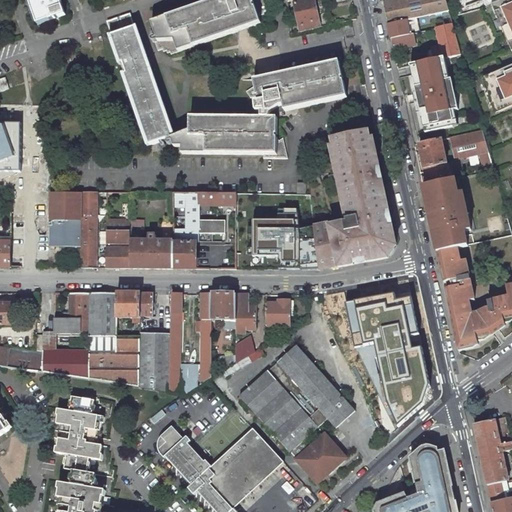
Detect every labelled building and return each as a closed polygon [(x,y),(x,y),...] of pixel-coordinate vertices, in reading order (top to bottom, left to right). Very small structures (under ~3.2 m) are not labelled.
[(26,0),(37,30),(67,20),(59,0),(26,0)] [(217,0),(152,23),(158,42),(155,43),(159,51),(163,50),(164,52),(167,51),(168,54),(171,53),(172,55),(261,24),(259,17),(265,15),(264,13),(269,11),(269,0),(217,0)] [(300,32),(319,28),(313,0),(309,0),(294,3),(300,32)] [(393,0),(383,2),(388,24),(406,20),(430,16),(449,12),(446,0),(445,0),(393,0)] [(511,67),(484,79),(492,98),(490,98),(496,111),(511,104),(511,0),(503,0),(493,4),(511,47),(511,67)] [(460,14),(451,17),(451,18),(453,25),(461,54),(464,66),(465,69),(496,57),(483,8),(473,11),(472,5),(459,9),(459,11),(460,14)] [(450,14),(449,12),(430,16),(431,22),(451,18),(451,17),(450,14)] [(129,16),(109,23),(123,63),(129,79),(135,95),(137,94),(142,110),(140,111),(144,122),(147,122),(149,127),(146,128),(152,145),(171,138),(164,117),(162,118),(156,102),(158,101),(151,79),(150,79),(148,80),(145,70),(147,69),(129,16)] [(388,24),(391,39),(410,35),(406,20),(388,24)] [(453,25),(437,28),(441,47),(433,49),(435,60),(443,58),(461,54),(453,25)] [(415,44),(413,34),(410,35),(391,39),(393,49),(415,44)] [(443,58),(435,60),(410,65),(425,132),(453,126),(450,111),(457,110),(454,94),(449,95),(446,80),(448,80),(443,58)] [(279,141),(278,139),(278,118),(269,118),(270,113),(279,107),(283,106),(285,112),(347,98),(344,81),(342,81),(342,78),(343,78),(339,62),(254,81),(255,86),(246,92),(251,99),(259,97),(260,102),(256,103),(256,112),(262,112),(262,118),(190,118),(190,131),(171,138),(175,147),(183,147),(183,154),(264,155),(264,159),(285,159),(288,159),(283,138),(279,141)] [(9,86),(6,77),(0,79),(0,92),(10,89),(9,86)] [(278,118),(278,113),(285,112),(283,106),(279,107),(270,113),(269,118),(278,118)] [(0,180),(11,176),(16,174),(22,174),(22,124),(2,124),(0,128),(0,180)] [(483,130),(450,138),(455,159),(479,154),(485,173),(494,171),(490,155),(483,130)] [(329,224),(314,228),(315,235),(318,259),(320,269),(330,267),(332,268),(335,268),(354,264),(354,263),(368,260),(368,262),(388,258),(396,247),(391,227),(390,227),(387,213),(388,213),(382,182),(380,183),(377,169),(379,168),(373,139),(371,139),(369,132),(333,139),(334,147),(331,147),(338,177),(341,177),(344,191),(341,191),(348,223),(330,227),(329,224)] [(442,140),(419,145),(428,185),(453,180),(451,171),(449,171),(442,140)] [(496,153),(490,155),(494,169),(500,167),(496,153)] [(471,168),(462,171),(464,178),(473,176),(471,168)] [(464,209),(463,204),(460,195),(459,195),(455,180),(453,180),(428,185),(423,186),(438,253),(458,249),(458,248),(468,246),(465,232),(471,231),(467,209),(464,209)] [(62,192),(62,184),(52,183),(52,192),(62,192)] [(306,194),(307,184),(298,183),(297,194),(306,194)] [(63,194),(52,193),(52,203),(63,203),(63,194)] [(97,193),(83,193),(83,194),(82,247),(82,269),(99,269),(99,261),(96,261),(97,193)] [(83,194),(63,194),(63,203),(52,203),(51,247),(61,247),(82,247),(83,194)] [(238,221),(238,194),(173,194),(173,241),(173,270),(196,270),(196,231),(200,231),(200,206),(222,206),(220,243),(219,270),(237,270),(238,221)] [(222,206),(200,206),(200,231),(200,242),(220,243),(222,206)] [(273,270),(293,270),(293,222),(247,224),(247,259),(273,259),(273,270)] [(106,269),(131,269),(131,244),(131,241),(131,232),(107,231),(107,239),(107,241),(107,248),(106,269)] [(149,241),(131,241),(131,244),(131,269),(173,270),(173,241),(156,241),(156,236),(149,235),(149,241)] [(0,267),(12,268),(12,256),(12,242),(0,241),(0,267)] [(511,286),(506,287),(508,298),(488,302),(489,309),(487,309),(478,313),(472,315),(470,302),(475,301),(466,261),(461,262),(458,249),(438,253),(441,270),(446,272),(448,282),(452,281),(453,288),(449,289),(451,299),(449,303),(459,349),(479,345),(477,338),(492,335),(506,325),(505,320),(511,318),(511,286)] [(81,333),(90,333),(91,294),(70,294),(70,316),(70,319),(65,319),(55,319),(55,333),(56,333),(59,336),(69,336),(81,336),(81,333)] [(140,387),(141,341),(117,340),(118,318),(117,318),(117,294),(91,294),(90,333),(90,352),(89,380),(140,387)] [(142,317),(142,294),(117,294),(117,318),(118,318),(134,318),(142,318),(142,317)] [(142,317),(153,317),(153,294),(142,294),(142,317)] [(171,334),(170,393),(179,395),(180,365),(182,295),(172,294),(171,334)] [(212,320),(212,295),(202,295),(202,365),(202,385),(212,379),(212,320)] [(236,329),(237,295),(212,295),(212,320),(225,320),(224,329),(236,329)] [(256,309),(249,309),(249,295),(237,295),(236,329),(236,334),(246,334),(246,330),(256,330),(256,309)] [(290,301),(279,301),(279,304),(267,304),(266,322),(266,326),(290,326),(290,301)] [(8,304),(0,304),(0,324),(12,325),(12,324),(14,322),(14,316),(12,314),(12,313),(8,313),(8,304)] [(56,333),(55,333),(45,333),(44,336),(44,351),(55,351),(56,333)] [(171,334),(141,333),(141,341),(140,387),(170,393),(171,334)] [(0,366),(43,372),(89,380),(90,352),(55,351),(44,351),(44,336),(37,336),(37,353),(0,347),(0,366)] [(236,365),(255,353),(251,337),(236,347),(236,356),(236,365)] [(297,346),(241,397),(243,400),(252,409),(255,413),(260,418),(263,422),(270,429),(273,433),(280,441),(286,447),(291,453),(310,436),(328,420),(337,430),(356,412),(297,346)] [(236,365),(236,356),(220,357),(221,374),(236,365)] [(202,365),(180,365),(179,395),(184,396),(202,385),(202,365)] [(99,511),(97,511),(98,504),(102,505),(103,497),(105,497),(106,491),(94,489),(94,485),(96,485),(97,479),(95,479),(96,475),(88,473),(88,469),(90,469),(91,463),(89,463),(90,459),(102,461),(103,455),(101,455),(103,446),(100,446),(93,445),(95,438),(99,439),(102,423),(103,423),(105,418),(93,415),(93,411),(95,412),(96,406),(94,405),(95,401),(86,400),(73,397),(72,402),(71,401),(70,407),(71,407),(70,412),(58,410),(57,416),(59,416),(55,438),(59,439),(58,447),(57,447),(56,453),(68,455),(67,459),(66,459),(64,465),(66,465),(65,470),(74,471),(73,475),(72,475),(71,481),(72,481),(71,485),(59,483),(58,489),(60,490),(56,511),(99,511)] [(0,511),(0,436),(13,428),(10,423),(8,424),(4,416),(7,414),(0,402),(0,511)] [(475,425),(488,486),(500,484),(504,483),(507,482),(501,453),(504,452),(511,451),(511,450),(511,443),(506,418),(475,425)] [(285,463),(254,430),(213,468),(207,462),(205,463),(189,445),(192,442),(187,438),(184,441),(173,428),(162,437),(160,441),(159,443),(158,447),(158,450),(160,453),(161,455),(165,459),(166,458),(192,487),(189,490),(195,496),(198,493),(216,511),(237,511),(235,509),(285,463)] [(310,436),(291,453),(318,484),(347,458),(327,437),(318,445),(310,436)] [(283,450),(286,447),(280,441),(278,443),(283,450)] [(457,511),(445,452),(440,453),(439,450),(431,447),(427,447),(425,448),(423,448),(411,458),(418,496),(409,500),(406,495),(379,506),(375,511),(457,511)] [(507,482),(510,482),(504,452),(501,453),(507,482)] [(500,484),(488,486),(493,511),(511,511),(511,498),(508,499),(504,500),(500,484)]
